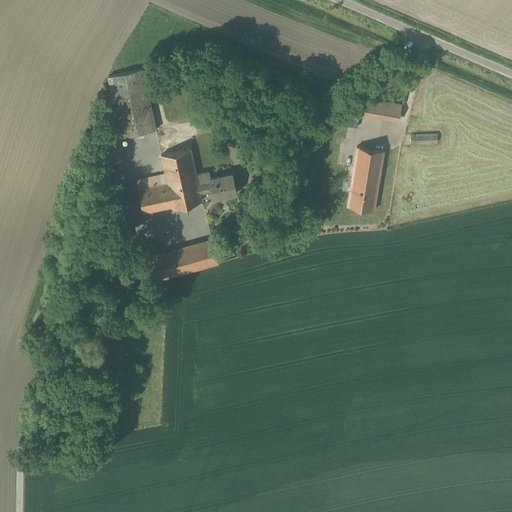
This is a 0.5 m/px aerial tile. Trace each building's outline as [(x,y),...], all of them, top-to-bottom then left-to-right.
[(143,69),(109,76),(112,94),(147,86),(143,69)] [(147,86),(112,94),(122,137),(156,129),(147,86)] [(382,102),(362,99),(359,114),(380,117),(382,102)] [(402,106),(382,102),(380,117),(399,121),(402,106)] [(359,115),(349,114),(347,125),(357,127),(359,115)] [(107,130),(97,132),(101,151),(112,148),(107,130)] [(384,151),(357,146),(353,173),(379,178),(384,151)] [(191,148),(161,154),(167,181),(161,182),(159,175),(137,180),(144,212),(172,206),(202,200),(200,193),(198,183),(196,174),(191,148)] [(209,171),(196,174),(198,183),(210,181),(209,178),(210,178),(209,171)] [(210,178),(209,178),(210,181),(198,183),(200,193),(212,190),(214,198),(237,192),(233,173),(210,178)] [(379,178),(353,173),(348,206),(374,210),(379,178)] [(126,208),(114,210),(116,217),(127,214),(126,208)] [(127,214),(116,217),(123,252),(135,249),(127,214)] [(212,239),(200,242),(207,266),(219,262),(212,239)] [(200,242),(154,255),(161,278),(207,266),(200,242)]
